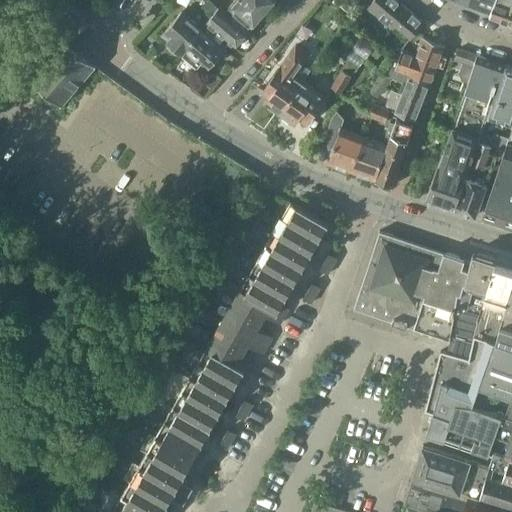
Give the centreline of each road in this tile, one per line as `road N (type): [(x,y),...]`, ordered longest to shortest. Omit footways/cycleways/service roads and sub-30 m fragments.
road 1 (residential): [(230,511),(334,317),(371,203)]
road 2 (unclassified): [(371,203),(273,164),(196,121)]
road 3 (residential): [(306,0),(196,121)]
road 4 (unclassified): [(511,249),(371,203)]
road 5 (unclassified): [(196,121),(86,39)]
